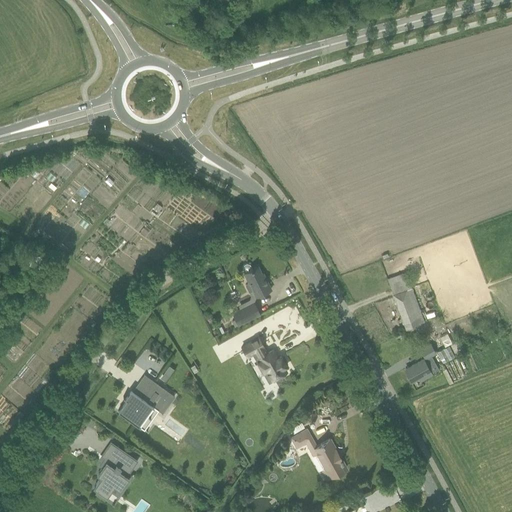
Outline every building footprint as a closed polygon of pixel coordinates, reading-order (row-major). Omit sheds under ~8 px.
[(243,265),(242,268),(245,272),(244,273),(249,283),(245,285),(249,293),(253,291),(256,297),(271,289),(265,277),(264,278),(258,266),(252,269),(250,264),(246,263),(243,265)] [(405,272),(387,279),(405,329),(424,322),(411,287),(410,287),(405,272)] [(240,309),(232,313),(235,319),(238,325),(259,314),(254,302),(240,309)] [(258,338),(241,347),(247,357),(253,354),(256,359),(255,360),(263,373),(268,370),(273,379),(274,379),(286,372),(283,368),(286,366),(285,365),(287,364),(283,357),(282,358),(281,356),(277,358),(274,354),(275,353),(273,349),(266,353),(264,348),(258,338)] [(425,358),(405,369),(411,381),(418,377),(420,380),(438,370),(430,356),(435,353),(430,345),(420,350),(425,358)] [(443,362),(456,356),(452,345),(438,350),(443,362)] [(168,366),(165,371),(170,375),(173,370),(168,366)] [(133,389),(126,398),(128,400),(120,411),(138,424),(147,412),(145,411),(151,403),(163,412),(175,395),(146,375),(142,381),(151,388),(144,397),(133,389)] [(298,434),(290,438),(296,449),(306,443),(313,456),(315,455),(317,454),(330,477),(334,475),(336,475),(341,472),(341,471),(346,468),(329,439),(316,446),(307,429),(298,434)] [(101,477),(94,487),(97,490),(106,496),(113,486),(120,490),(128,478),(126,476),(128,473),(137,461),(110,442),(101,456),(104,458),(99,465),(102,467),(97,475),(101,477)] [(254,471),(250,476),(258,484),(263,479),(254,471)]
